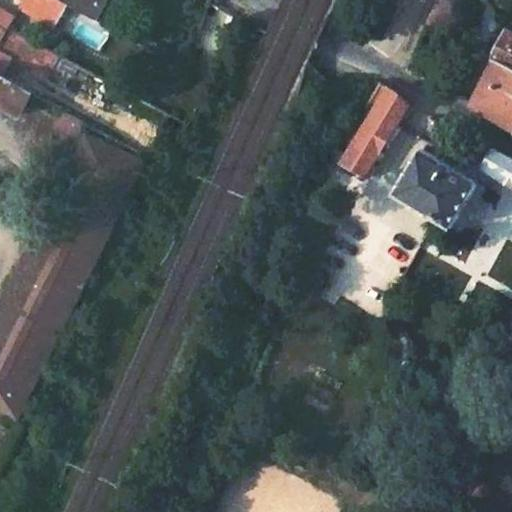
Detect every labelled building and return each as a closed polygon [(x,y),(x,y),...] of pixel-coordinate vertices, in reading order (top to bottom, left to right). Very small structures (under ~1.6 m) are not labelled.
[(0,0),(0,25),(6,29),(11,16),(0,9),(0,0)] [(20,0),(17,6),(52,25),(64,4),(58,0),(20,0)] [(91,20),(102,0),(58,0),(64,4),(91,20)] [(445,0),(434,29),(460,42),(471,15),(457,8),(461,1),(459,0),(445,0)] [(59,57),(10,31),(0,49),(0,50),(48,77),(59,57)] [(511,42),(501,66),(511,71),(511,42)] [(0,51),(0,72),(5,75),(13,59),(0,51)] [(449,69),(423,56),(415,78),(439,91),(449,69)] [(511,71),(501,66),(479,114),(511,131),(511,71)] [(0,103),(18,113),(30,91),(0,74),(0,103)] [(322,169),(353,186),(361,174),(365,177),(409,107),(397,90),(375,82),(361,105),(347,129),(358,135),(340,165),(329,158),(322,169)] [(67,112),(62,123),(80,134),(86,122),(67,112)] [(438,119),(431,131),(482,160),(488,147),(438,119)] [(140,164),(88,137),(0,311),(0,404),(15,412),(140,164)] [(511,159),(495,151),(485,169),(511,184),(511,159)] [(421,152),(396,197),(449,231),(475,186),(421,152)] [(300,215),(293,236),(315,248),(320,240),(307,232),(311,220),(300,215)] [(0,458),(14,431),(0,424),(0,458)]
